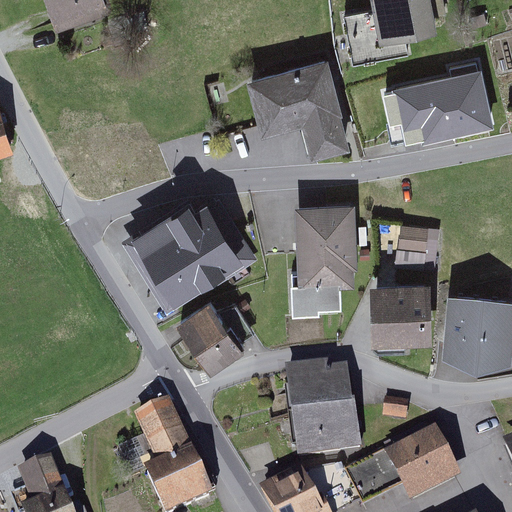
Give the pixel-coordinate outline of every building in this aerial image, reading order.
[(45,0),(57,34),(108,16),(102,0),(45,0)] [(430,0),(372,0),(375,11),(343,17),(352,65),(411,54),(408,40),(437,35),(430,0)] [(328,62),(246,82),(259,137),(303,126),(311,160),(350,150),(328,62)] [(394,93),(385,95),(393,132),(401,131),(402,133),(418,129),(421,142),(493,127),(481,70),(393,88),(394,93)] [(0,112),(0,154),(12,150),(0,112)] [(189,198),(121,242),(168,314),(202,292),(203,295),(258,260),(219,200),(216,202),(213,199),(196,210),(189,198)] [(354,206),(295,208),(298,289),(353,288),(352,272),(357,270),(354,206)] [(440,231),(400,226),(396,267),(436,272),(440,231)] [(431,285),(369,287),(371,346),(432,344),(431,285)] [(511,361),(511,302),(448,296),(443,358),(475,372),(511,365),(511,361)] [(252,332),(234,307),(217,314),(209,302),(176,324),(210,374),(242,353),(236,343),(252,332)] [(284,372),(291,422),(353,412),(347,370),(331,372),(330,366),(284,372)] [(413,398),(389,396),(387,419),(412,421),(413,398)] [(207,511),(223,505),(178,405),(141,422),(162,469),(154,473),(171,511),(207,511)] [(360,454),(353,412),(291,422),(298,464),(360,454)] [(385,455),(346,476),(361,504),(363,508),(398,488),(410,509),(463,481),(436,432),(387,458),(385,455)] [(511,442),(502,447),(511,468),(511,442)] [(37,511),(81,511),(61,462),(28,476),(42,510),(37,511)] [(300,474),(261,494),(270,511),(347,511),(361,504),(346,476),(341,468),(300,474)]
